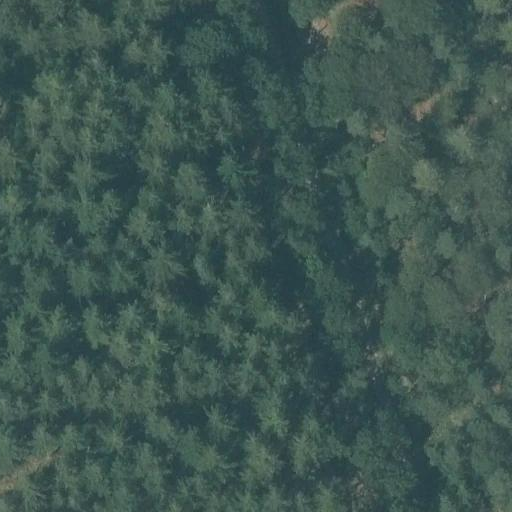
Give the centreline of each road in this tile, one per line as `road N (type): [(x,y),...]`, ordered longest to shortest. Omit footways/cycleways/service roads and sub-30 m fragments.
road 1 (track): [(421,511),(263,0)]
road 2 (track): [(511,109),(417,0)]
